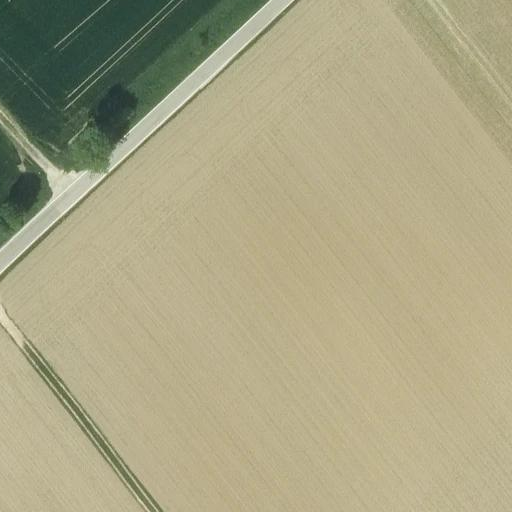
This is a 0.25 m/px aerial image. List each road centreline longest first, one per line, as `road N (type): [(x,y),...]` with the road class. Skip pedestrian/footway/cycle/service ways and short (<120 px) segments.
road 1 (unclassified): [(0,262),(283,0)]
road 2 (track): [(0,311),(153,511)]
